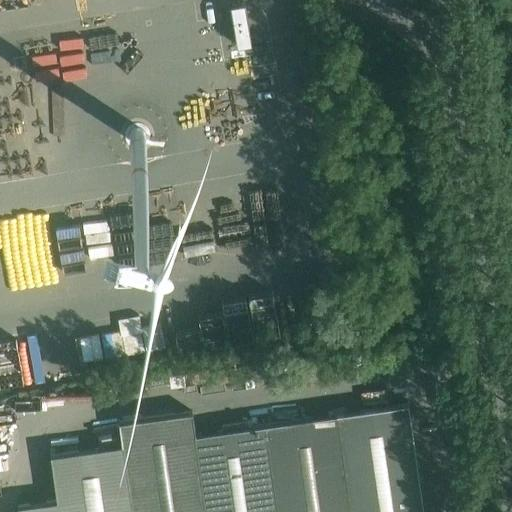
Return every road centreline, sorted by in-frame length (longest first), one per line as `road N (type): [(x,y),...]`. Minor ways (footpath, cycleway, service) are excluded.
road 1 (unknown): [(422,365),(328,386),(66,411),(45,420),(23,446),(8,476),(5,511)]
road 2 (unclassified): [(511,488),(448,51)]
road 3 (unknown): [(448,353),(455,511)]
road 4 (unknown): [(378,511),(422,365)]
